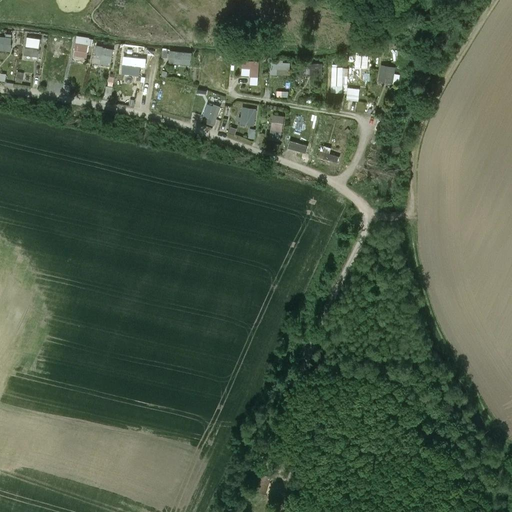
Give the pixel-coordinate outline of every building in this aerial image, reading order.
[(15,36),(0,35),(0,49),(14,50),(15,36)] [(43,37),(27,36),(26,57),(34,58),(34,54),(42,55),(43,37)] [(77,43),(75,57),(90,60),(93,43),(85,41),(84,45),(77,43)] [(115,48),(99,45),(96,63),(113,66),(115,48)] [(143,49),(126,48),(125,60),(142,61),(143,49)] [(194,51),(171,50),(170,64),(193,65),(194,51)] [(261,59),(244,60),(244,75),(253,75),(253,83),(261,83),(261,59)] [(291,59),(268,59),(268,67),(273,67),(273,73),(291,73),(291,59)] [(317,64),(298,64),(297,74),(317,75),(317,64)] [(398,65),(381,64),(380,82),(397,82),(398,65)] [(214,125),(220,108),(214,106),(213,108),(208,106),(206,114),(210,116),(207,123),(214,125)] [(256,110),(243,108),(240,123),(254,125),(256,110)] [(284,117),(273,116),(269,140),(280,142),(284,117)] [(330,149),(322,147),(318,157),(337,163),(338,158),(328,155),(330,149)]
